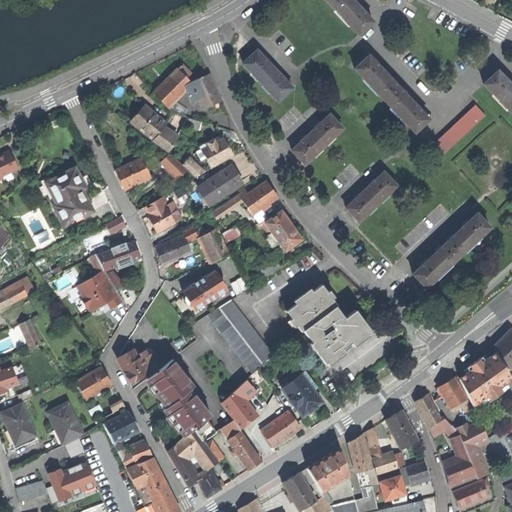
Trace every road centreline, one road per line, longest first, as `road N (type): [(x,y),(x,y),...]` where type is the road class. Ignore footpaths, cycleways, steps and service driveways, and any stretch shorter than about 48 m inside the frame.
road 1 (residential): [(191,511),(111,369),(110,354),(147,294),(151,271),(147,248),(67,94)]
road 2 (residential): [(445,352),(345,260),(265,161),(225,91),(206,25)]
road 3 (secondary): [(400,388),(208,511)]
road 4 (residential): [(67,94),(206,25)]
road 5 (residential): [(400,388),(427,445),(444,511)]
